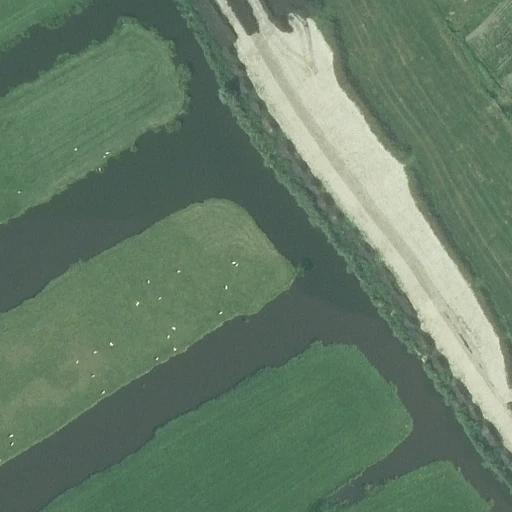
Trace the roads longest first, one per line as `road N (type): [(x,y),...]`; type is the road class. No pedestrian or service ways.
road 1 (track): [(511,446),(354,216),(511,100)]
road 2 (track): [(354,216),(220,0)]
